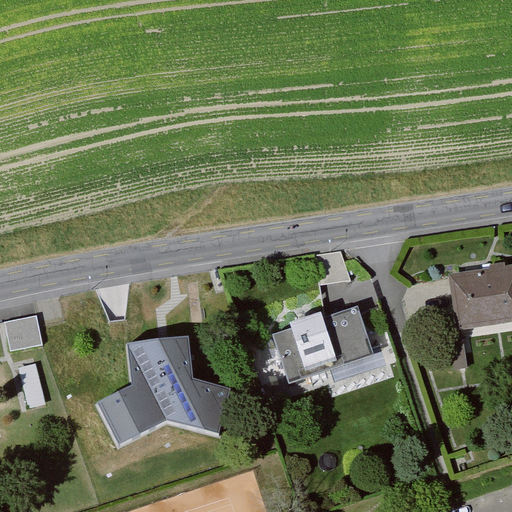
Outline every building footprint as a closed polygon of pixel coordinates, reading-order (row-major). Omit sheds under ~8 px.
[(315,257),(319,287),(348,283),(344,253),(315,257)] [(511,268),(451,275),(457,329),(511,323),(511,268)] [(292,385),(379,355),(361,305),(328,316),(326,310),(294,321),(296,327),(275,335),(292,385)] [(6,323),(12,352),(42,345),(36,317),(6,323)] [(188,339),(128,346),(132,388),(98,406),(117,449),(166,424),(220,437),(231,392),(193,381),(188,339)]
